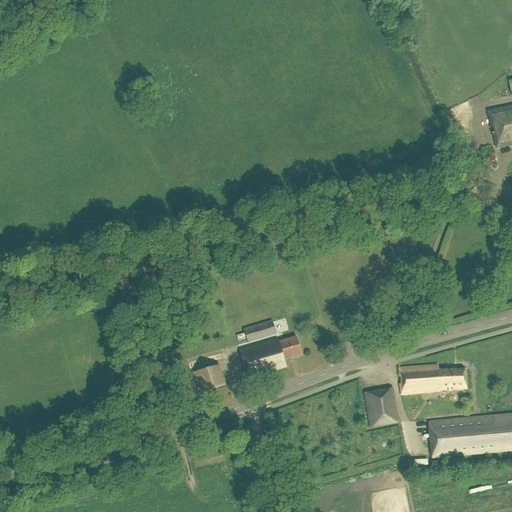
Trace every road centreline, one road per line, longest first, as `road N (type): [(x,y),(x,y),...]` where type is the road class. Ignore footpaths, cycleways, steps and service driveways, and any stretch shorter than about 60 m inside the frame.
road 1 (track): [(0,289),(461,185)]
road 2 (tertiary): [(252,402),(511,315)]
road 3 (tertiary): [(0,480),(252,402)]
